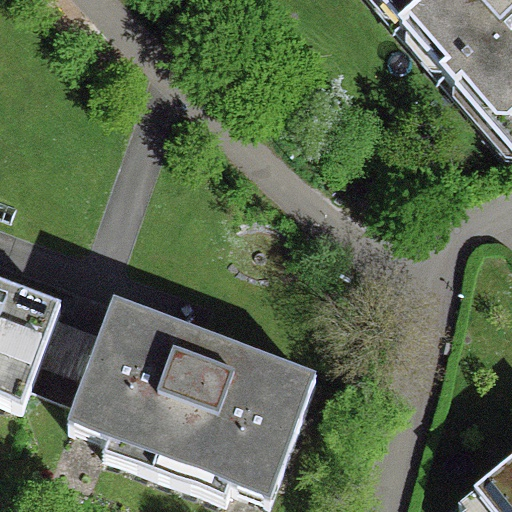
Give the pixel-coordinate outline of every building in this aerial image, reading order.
[(366,0),(379,13),(394,0),(412,22),(436,0),(366,0)] [(485,137),(501,124),(511,137),(511,0),(436,0),(412,22),(430,43),(415,56),(485,137)] [(0,412),(17,419),(55,317),(0,296),(0,412)] [(264,511),(310,392),(109,316),(63,438),(102,453),(98,465),(220,511),(225,499),(260,511),(264,511)] [(511,511),(511,467),(457,511),(511,511)]
